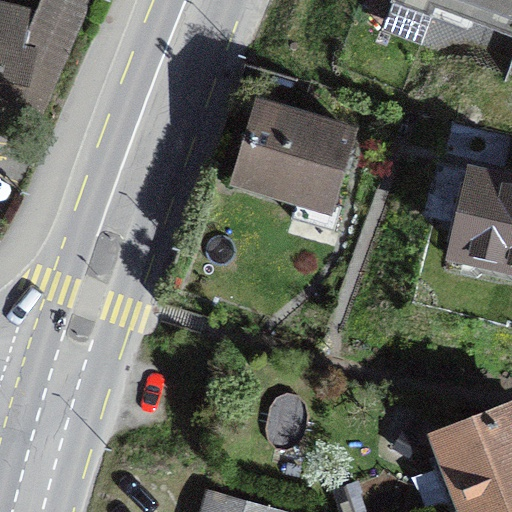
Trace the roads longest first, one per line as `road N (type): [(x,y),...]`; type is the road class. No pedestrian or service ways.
road 1 (primary): [(50,426),(88,298),(201,0)]
road 2 (unknown): [(376,0),(511,61)]
